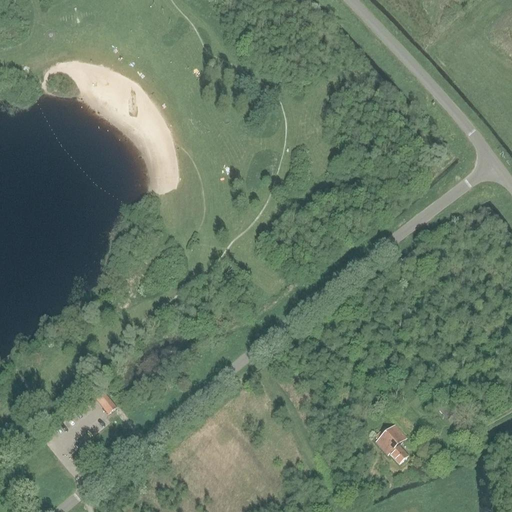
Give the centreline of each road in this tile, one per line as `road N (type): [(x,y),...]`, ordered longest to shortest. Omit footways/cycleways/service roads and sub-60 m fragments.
road 1 (unclassified): [(60,511),(494,163)]
road 2 (tertiary): [(494,163),(348,0)]
